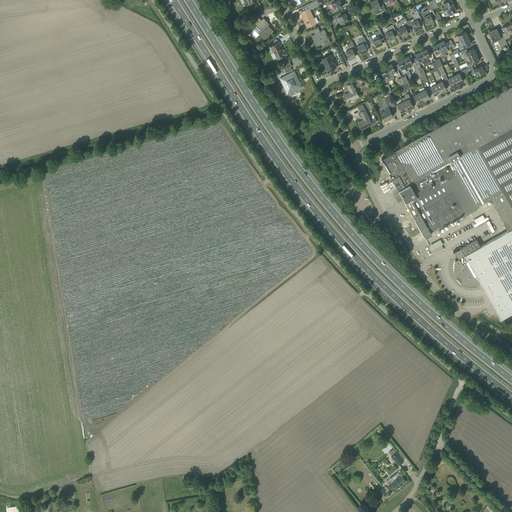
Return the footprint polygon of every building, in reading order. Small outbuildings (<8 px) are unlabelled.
[(317,0),(316,0),(307,4),(308,7),(309,9),(319,5),(317,0)] [(334,10),(338,8),(342,6),(339,0),(337,0),(334,2),(333,0),(330,0),(329,1),(327,2),(329,5),(331,4),(333,8),(330,9),(332,13),(335,11),(334,10)] [(385,10),(384,6),(382,2),(379,3),(377,0),(373,0),(370,1),(372,6),(376,14),(385,10)] [(443,10),(453,5),(450,0),(448,0),(443,3),(445,6),(441,8),(443,10)] [(443,10),(444,13),(445,16),(456,11),(453,5),(443,10)] [(434,14),(432,10),(431,8),(425,11),(426,12),(422,14),(423,16),(424,19),(425,20),(425,21),(426,24),(433,21),(431,16),(434,14)] [(302,11),(300,12),(303,19),(307,28),(312,25),(314,24),(318,22),(316,17),(315,17),(314,18),(309,9),(308,10),(306,11),(305,10),(302,11)] [(412,14),(415,20),(411,22),(413,26),(412,26),(414,30),(421,27),(418,21),(421,20),(417,10),(413,11),(414,13),(412,14)] [(338,22),(339,22),(340,24),(345,22),(345,21),(349,19),(346,13),(341,15),(340,12),(332,16),(333,19),(335,18),(336,21),(338,22)] [(264,40),(270,34),(273,31),(266,24),(268,23),(263,18),(261,20),(259,18),(255,21),(253,24),(248,29),(251,32),(253,29),(259,34),(264,40)] [(398,28),(399,30),(400,32),(401,36),(408,33),(406,27),(409,26),(405,18),(399,21),(400,22),(397,23),(399,28),(398,28)] [(502,33),(505,39),(510,37),(509,34),(511,32),(511,22),(503,27),(505,32),(502,33)] [(395,30),(393,26),(393,24),(387,27),(389,31),(385,33),(387,37),(386,37),(388,41),(395,38),(392,32),(395,30)] [(316,33),(311,36),(316,46),(319,45),(319,44),(324,42),(325,44),(330,41),(324,29),(320,31),(318,27),(316,28),(312,30),(313,33),(315,32),(316,33)] [(500,33),(499,33),(497,28),(488,32),(493,42),(497,40),(500,45),(501,45),(506,42),(505,39),(502,33),(501,34),(501,33),(500,33)] [(368,37),(372,46),(374,44),(375,47),(382,43),(380,39),(383,38),(380,30),(378,31),(374,33),(375,34),(368,37)] [(468,37),(465,32),(454,37),(456,40),(459,39),(460,41),(468,37)] [(359,39),(358,39),(361,44),(357,46),(359,50),(360,54),(367,51),(364,45),(367,44),(364,36),(363,37),(362,34),(358,36),(359,39)] [(450,40),(448,35),(445,36),(450,46),(453,45),(451,39),(450,40)] [(471,43),(468,37),(460,41),(461,44),(458,45),(460,49),(471,43)] [(444,57),(447,56),(444,50),(447,48),(444,41),(438,44),(444,57)] [(355,49),(353,44),(352,42),(347,44),(349,49),(346,51),(347,55),(349,59),(355,56),(353,50),(355,49)] [(277,59),(282,56),(286,54),(284,50),(282,51),(278,43),(271,46),(277,59)] [(438,44),(432,46),(435,54),(439,52),(442,58),(444,57),(438,44)] [(346,62),(344,57),(342,54),(338,45),(334,46),(339,55),(340,59),(342,64),(346,62)] [(468,58),(476,54),(473,48),(462,54),(464,57),(467,55),(468,58)] [(421,52),(427,65),(429,64),(427,58),(430,56),(427,49),(421,52)] [(421,52),(415,54),(418,62),(422,60),(424,66),(427,65),(421,52)] [(479,60),(476,54),(468,58),(469,61),(466,62),(468,65),(470,64),(479,60)] [(336,67),(334,62),(330,55),(322,59),(324,63),(325,63),(328,70),(327,70),(328,70),(329,70),(331,70),(330,69),(336,67)] [(409,56),(403,59),(408,69),(410,68),(411,67),(410,64),(412,63),(411,60),(409,56)] [(283,63),(286,69),(292,66),(289,59),(283,63)] [(403,59),(397,61),(399,66),(400,69),(404,67),(405,70),(406,73),(409,71),(408,69),(403,59)] [(416,63),(421,75),(424,73),(425,73),(422,68),(421,68),(419,62),(416,63)] [(419,76),(421,75),(416,63),(413,65),(415,71),(418,77),(419,76)] [(386,67),(392,79),(394,78),(393,76),(392,73),(395,71),(392,64),(386,67)] [(481,65),(477,68),(473,69),(470,71),(472,74),(475,72),(476,75),(484,71),(481,65)] [(389,81),(392,79),(386,67),(380,69),(384,78),(384,79),(387,80),(389,79),(389,81)] [(287,94),(302,87),(294,71),(280,78),(287,94)] [(457,84),(463,81),(459,73),(453,76),(457,84)] [(451,87),(457,84),(453,76),(447,78),(451,87)] [(436,84),(440,92),(446,89),(442,81),(436,84)] [(358,96),(352,83),(347,85),(350,92),(344,95),(347,102),(349,101),(358,96)] [(400,147),(381,158),(424,235),(426,237),(429,235),(432,234),(430,232),(432,231),(449,221),(461,215),(462,218),(477,210),(475,206),(493,196),(497,202),(493,204),(508,231),(482,245),(480,246),(471,251),(464,255),(461,248),(458,249),(454,251),(453,251),(460,260),(457,262),(455,259),(454,259),(455,260),(455,261),(454,262),(454,263),(454,265),(453,266),(453,267),(453,268),(453,269),(454,270),(454,272),(454,273),(455,274),(455,275),(456,277),(457,278),(457,279),(458,280),(459,280),(460,281),(461,282),(462,283),(463,283),(464,284),(465,284),(466,285),(467,285),(468,285),(469,285),(471,285),(472,285),(473,285),(474,285),(475,285),(477,284),(477,285),(478,285),(477,284),(480,282),(500,319),(511,312),(511,84),(504,89),(470,108),(407,143),(405,145),(403,146),(400,147)] [(434,95),(440,92),(436,84),(430,87),(434,95)] [(425,89),(419,92),(423,100),(429,97),(425,89)] [(417,103),(423,100),(419,92),(413,95),(417,103)] [(403,101),(407,109),(413,107),(409,98),(410,98),(408,93),(405,95),(404,96),(406,99),(403,101)] [(388,107),(380,111),(383,119),(384,121),(385,122),(387,121),(387,120),(390,118),(390,117),(393,116),(389,109),(392,108),(390,103),(388,98),(385,100),(388,107)] [(401,112),(407,109),(403,101),(397,104),(401,112)] [(365,110),(360,112),(363,120),(357,122),(361,129),(362,129),(363,129),(363,128),(372,124),(365,110)] [(489,220),(486,222),(492,232),(495,231),(489,220)] [(440,239),(430,245),(432,250),(443,244),(440,239)] [(476,240),(461,248),(464,255),(471,251),(480,246),(476,240)] [(396,451),(391,456),(398,465),(403,460),(396,451)] [(391,483),(387,485),(390,489),(393,486),(396,489),(400,486),(406,481),(400,474),(400,475),(397,477),(398,477),(391,483)] [(386,494),(385,493),(388,490),(386,487),(383,490),(381,488),(378,491),(383,496),(386,494)] [(51,493),(39,498),(42,504),(53,500),(51,497),(52,497),(51,493)]
